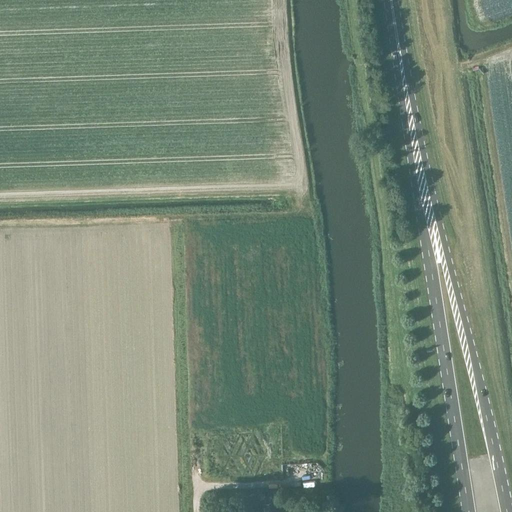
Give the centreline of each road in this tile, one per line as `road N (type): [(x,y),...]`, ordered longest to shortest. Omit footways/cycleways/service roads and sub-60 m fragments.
road 1 (primary): [(506,511),(402,69)]
road 2 (primary): [(402,69),(468,511)]
